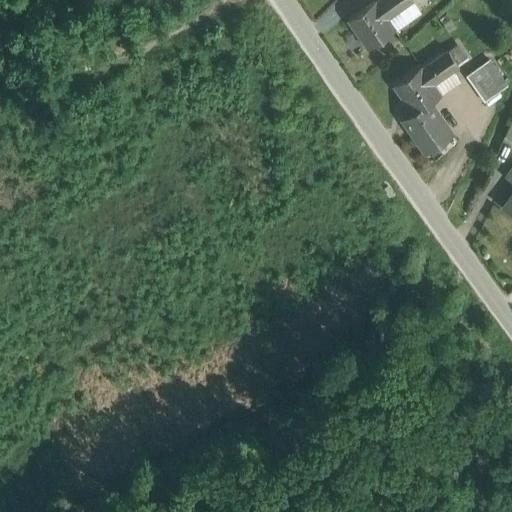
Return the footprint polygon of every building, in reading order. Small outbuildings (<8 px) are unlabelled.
[(418,0),(381,0),(350,22),(370,51),(399,31),(391,21),(419,1),(418,0)] [(456,134),(435,106),(446,98),(438,86),(466,66),(454,49),(426,68),(423,64),(393,85),(415,116),(405,123),(427,154),(456,134)] [(467,72),(484,99),(509,84),(491,56),(467,72)] [(511,139),(511,115),(502,134),(511,139)] [(511,218),(511,172),(507,179),(511,181),(511,194),(501,211),(511,218)]
